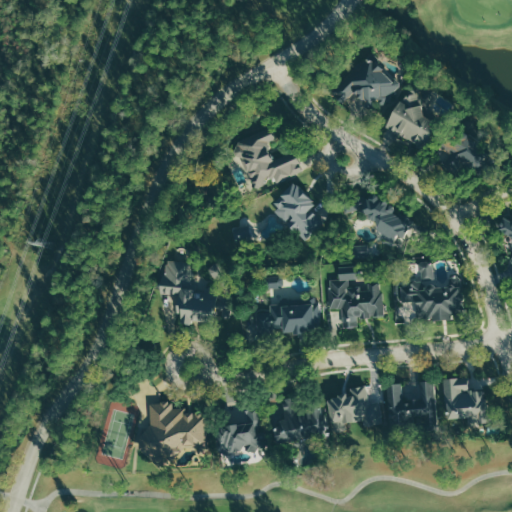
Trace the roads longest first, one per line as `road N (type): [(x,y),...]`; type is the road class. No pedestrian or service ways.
road 1 (residential): [(347,0),(311,38),(240,81),(186,130),(149,203),(101,339),(38,434),(7,511)]
road 2 (residential): [(276,64),(337,135),(408,175),(458,217),(483,269),(511,372)]
road 3 (residential): [(500,337),(242,376),(214,377),(190,366)]
